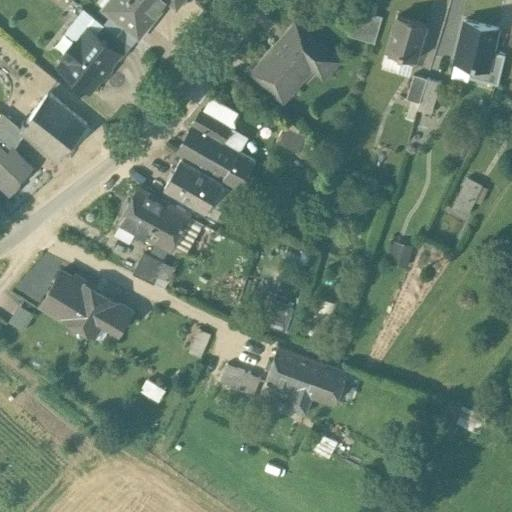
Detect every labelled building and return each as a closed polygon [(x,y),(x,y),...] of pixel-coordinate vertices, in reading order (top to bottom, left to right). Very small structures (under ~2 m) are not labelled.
[(109,0),(103,8),(139,36),(167,0),(109,0)] [(382,16),(355,8),(347,34),(374,42),(382,16)] [(426,23),(398,14),(382,63),(397,68),(401,54),(415,58),(426,23)] [(495,26),(462,20),(454,61),(471,64),(487,67),(491,50),(495,26)] [(296,23),(253,71),(283,98),(300,79),(295,74),(307,61),(323,76),(337,60),(296,23)] [(131,46),(103,24),(96,33),(119,52),(117,55),(121,58),(131,46)] [(89,28),(78,42),(75,39),(64,52),(67,55),(60,65),(89,89),(117,55),(119,52),(96,33),(89,28)] [(491,50),(487,67),(471,64),(468,76),(498,81),(504,52),(491,50)] [(427,77),(414,73),(406,97),(419,101),(427,77)] [(441,81),(427,77),(419,101),(417,108),(431,112),(441,81)] [(88,123),(49,91),(20,127),(19,128),(25,133),(59,160),(88,123)] [(233,123),(239,107),(210,96),(204,111),(233,123)] [(0,110),(0,185),(8,193),(34,165),(12,146),(25,133),(19,128),(20,127),(0,110)] [(231,127),(200,110),(192,124),(223,141),(227,134),(231,136),(234,130),(231,127)] [(223,141),(192,124),(182,142),(176,152),(239,188),(255,159),(223,141)] [(305,136),(283,126),(276,140),(298,150),(305,136)] [(182,142),(175,138),(169,148),(176,152),(182,142)] [(222,182),(181,159),(164,188),(206,212),(222,182)] [(451,206),(469,214),(484,182),(467,174),(451,206)] [(127,223),(143,192),(132,187),(117,217),(127,223)] [(174,209),(143,192),(127,223),(130,224),(156,237),(159,239),(174,209)] [(174,209),(159,239),(169,244),(185,214),(174,209)] [(127,223),(117,217),(112,226),(126,233),(130,224),(127,223)] [(159,239),(156,237),(151,246),(165,253),(169,244),(159,239)] [(389,259),(408,264),(413,243),(395,239),(389,259)] [(167,263),(145,252),(135,273),(157,284),(167,263)] [(82,283),(60,271),(42,301),(95,333),(103,319),(119,328),(131,309),(83,281),(82,283)] [(268,308),(263,321),(282,329),(292,305),(273,297),(268,308)] [(24,329),(36,310),(19,300),(8,319),(24,329)] [(268,308),(261,305),(256,318),(263,321),(268,308)] [(324,361),(278,345),(266,379),(313,395),(316,386),(338,394),(347,368),(325,361),(324,361)] [(248,382),(214,370),(208,386),(231,394),(229,400),(240,404),(248,382)] [(147,374),(141,384),(160,394),(165,385),(147,374)] [(313,395),(266,379),(261,392),(290,402),(289,407),(308,414),(311,404),(332,411),(338,394),(316,386),(313,395)]
